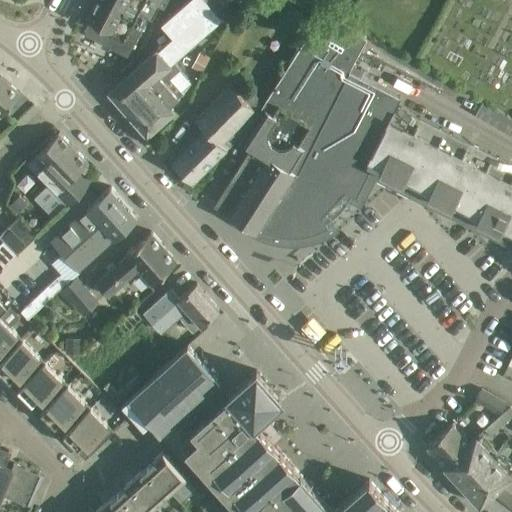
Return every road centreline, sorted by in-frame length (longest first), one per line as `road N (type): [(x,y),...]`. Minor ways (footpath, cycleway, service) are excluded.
road 1 (tertiary): [(386,446),(68,99)]
road 2 (residential): [(386,446),(463,366),(511,282)]
